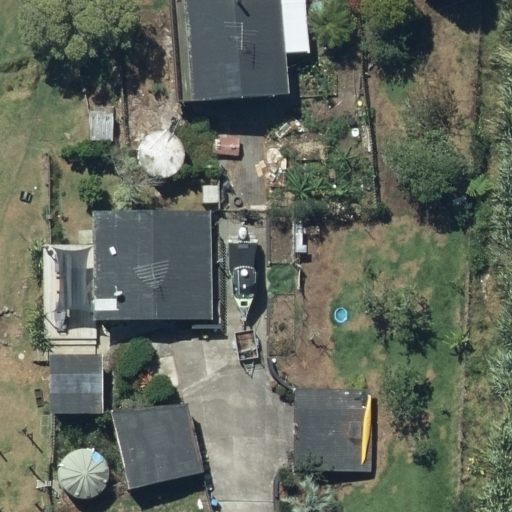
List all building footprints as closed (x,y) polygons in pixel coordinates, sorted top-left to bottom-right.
[(165,0),(172,104),(283,98),(280,60),(306,58),(302,0),(165,0)] [(215,209),(79,209),(79,321),(215,322),(215,209)] [(96,357),(36,356),(35,417),(83,418),(83,392),(95,392),(96,357)] [(327,394),(285,395),(288,473),(376,470),(373,375),(327,376),(327,394)] [(188,407),(111,411),(115,491),(192,487),(188,407)]
